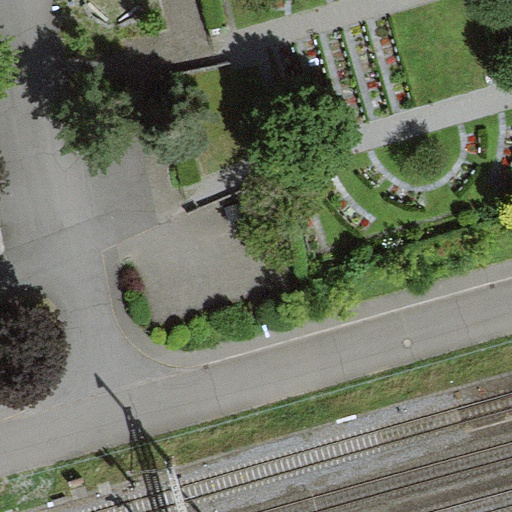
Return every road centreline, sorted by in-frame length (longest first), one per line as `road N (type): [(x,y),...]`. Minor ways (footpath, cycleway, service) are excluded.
road 1 (residential): [(109,419),(14,0)]
road 2 (residential): [(511,306),(109,419)]
